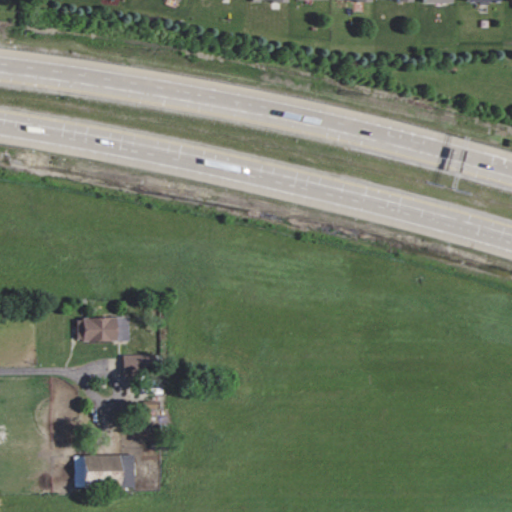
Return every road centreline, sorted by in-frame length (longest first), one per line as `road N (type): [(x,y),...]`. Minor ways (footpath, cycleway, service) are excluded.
road 1 (motorway): [(511,170),(273,109),(0,65)]
road 2 (motorway): [(0,121),(198,157),(413,209)]
